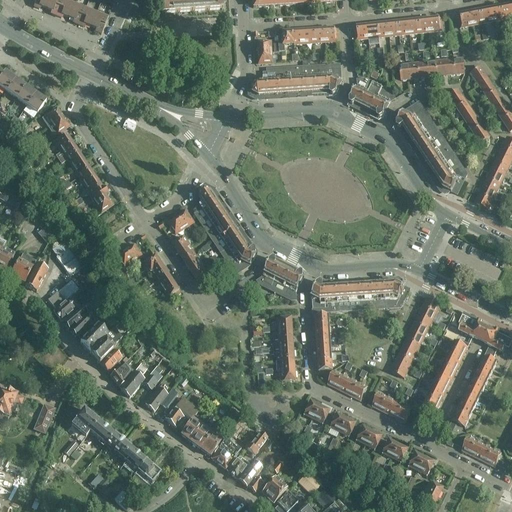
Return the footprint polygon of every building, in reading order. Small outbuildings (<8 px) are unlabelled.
[(46,10),(50,0),(36,0),(34,8),(39,10),(40,7),(46,10)] [(56,17),(62,2),(56,0),(50,0),(46,10),(53,13),(52,15),(56,17)] [(223,11),(222,0),(161,0),(162,14),(221,10),(221,11),(223,11)] [(264,8),(263,0),(252,0),(253,9),(264,8)] [(274,7),(273,0),(263,0),(264,8),(274,7)] [(69,19),(74,7),(62,2),(56,17),(61,19),(62,16),(69,19)] [(79,26),(85,11),(74,7),(69,19),(75,22),(74,24),(79,26)] [(511,19),(511,12),(511,7),(501,9),(503,21),(511,19)] [(503,21),(501,9),(491,11),(493,23),(503,21)] [(91,28),(96,16),(85,11),(79,26),(83,28),(84,25),(91,28)] [(493,23),(491,11),(481,13),(483,25),(493,23)] [(483,25),(481,13),(471,15),(473,27),(483,25)] [(473,27),(471,15),(457,17),(460,30),(473,27)] [(101,35),(108,20),(96,16),(91,28),(98,31),(96,33),(101,35)] [(444,33),(442,20),(429,21),(430,34),(444,33)] [(430,34),(429,21),(419,23),(420,35),(430,34)] [(420,35),(419,23),(408,24),(410,36),(420,35)] [(410,36),(408,24),(398,25),(400,37),(410,36)] [(400,37),(398,25),(388,26),(389,38),(400,37)] [(389,38),(388,26),(378,27),(379,39),(389,38)] [(379,39),(378,27),(368,28),(369,41),(379,39)] [(369,41),(368,28),(354,30),(355,42),(369,41)] [(339,43),(338,31),(324,32),(325,44),(339,43)] [(315,45),(314,32),(304,33),(305,46),(315,45)] [(325,44),(324,32),(314,32),(315,45),(325,44)] [(305,46),(304,33),(294,34),(294,46),(305,46)] [(294,46),(294,34),(283,34),(284,44),(279,44),(279,47),(294,46)] [(271,54),(271,44),(258,44),(259,55),(271,54)] [(272,65),(271,54),(259,55),(260,65),(272,65)] [(465,75),(463,60),(454,61),(455,76),(456,76),(457,77),(460,76),(461,76),(465,75)] [(455,76),(454,61),(445,62),(447,77),(450,77),(451,77),(454,77),(455,76)] [(447,77),(445,62),(436,63),(438,78),(439,78),(442,78),(443,77),(447,77)] [(438,78),(436,63),(427,64),(429,79),(432,79),(433,79),(436,79),(437,78),(438,78)] [(429,79),(427,64),(418,65),(420,80),(421,80),(424,80),(425,79),(429,79)] [(420,80),(418,65),(409,66),(411,81),(414,80),(415,81),(418,81),(419,80),(420,80)] [(411,81),(409,66),(400,67),(401,82),(402,82),(403,82),(406,82),(407,81),(411,81)] [(488,81),(485,76),(480,69),(471,75),(479,87),(488,81)] [(280,79),(280,74),(279,70),(268,71),(268,74),(269,89),(267,90),(268,99),(280,98),(279,89),(281,89),(280,79)] [(0,87),(7,92),(15,80),(5,73),(0,79),(0,87)] [(269,89),(268,74),(263,74),(264,82),(258,83),(251,87),(252,96),(259,99),(268,99),(267,90),(269,89)] [(328,95),(327,86),(328,85),(328,76),(316,77),(316,86),(315,86),(316,95),(328,95)] [(336,95),(342,84),(333,80),(333,76),(328,76),(328,85),(327,86),(328,95),(331,94),(331,97),(333,97),(336,95)] [(316,95),(315,86),(316,86),(316,77),(304,78),(305,87),(303,87),(304,96),(316,95)] [(304,96),(303,87),(305,87),(304,78),(292,79),(293,88),(291,88),(292,97),(304,96)] [(292,97),(291,88),(293,88),(292,79),(280,79),(281,89),(279,89),(280,98),(292,97)] [(17,100),(26,88),(15,80),(7,92),(17,100)] [(364,101),(369,93),(365,91),(369,82),(366,81),(357,81),(358,87),(350,102),(351,106),(353,107),(354,106),(359,109),(363,101),(364,101)] [(496,92),(493,88),(488,81),(479,87),(487,98),(496,92)] [(391,104),(396,100),(391,93),(373,84),(369,93),(379,98),(375,106),(376,107),(372,115),(378,118),(378,120),(380,121),(383,118),(391,104)] [(27,107),(36,95),(26,88),(17,100),(27,107)] [(466,104),(463,99),(459,92),(449,98),(457,110),(466,104)] [(504,104),(501,99),(496,92),(487,98),(495,110),(504,104)] [(375,106),(379,98),(369,93),(364,101),(363,101),(359,109),(372,115),(376,107),(375,106)] [(38,114),(46,102),(36,95),(27,107),(38,114)] [(411,125),(418,121),(423,117),(427,115),(419,104),(404,114),(397,126),(398,129),(400,130),(401,129),(403,132),(412,126),(411,125)] [(474,115),(471,111),(466,104),(457,110),(465,121),(474,115)] [(511,116),(508,111),(504,104),(495,110),(502,122),(511,116)] [(63,119),(57,110),(47,117),(52,126),(63,119)] [(433,124),(427,115),(423,117),(430,127),(433,124)] [(482,127),(479,123),(474,115),(465,121),(473,133),(482,127)] [(511,132),(511,116),(502,122),(510,134),(511,132)] [(13,127),(18,120),(14,118),(9,125),(13,127)] [(69,128),(63,119),(52,126),(58,135),(69,128)] [(16,130),(21,123),(18,120),(13,127),(16,130)] [(418,135),(424,131),(418,121),(411,125),(412,126),(403,132),(410,142),(419,136),(418,135)] [(22,122),(17,129),(23,133),(27,126),(22,122)] [(440,134),(433,124),(430,127),(436,137),(440,134)] [(490,139),(487,134),(482,127),(473,133),(481,145),(490,139)] [(424,145),(431,140),(424,131),(418,135),(419,136),(410,142),(416,151),(424,146),(424,145)] [(431,155),(438,150),(443,147),(446,144),(440,134),(436,137),(431,140),(424,145),(424,146),(416,151),(423,161),(431,156),(431,155)] [(73,146),(68,140),(65,135),(55,142),(62,153),(73,146)] [(511,151),(511,141),(507,139),(506,143),(505,143),(503,146),(504,147),(503,148),(511,151)] [(453,155),(446,144),(443,147),(450,157),(453,155)] [(78,155),(77,153),(73,146),(62,153),(68,162),(78,155)] [(511,162),(511,151),(503,148),(502,149),(501,151),(501,152),(499,156),(511,162)] [(45,149),(41,152),(39,153),(42,157),(43,156),(48,153),(45,149)] [(437,165),(445,161),(438,150),(431,155),(431,156),(423,161),(430,172),(438,167),(437,165)] [(84,163),(80,157),(78,155),(68,162),(73,170),(84,163)] [(444,175),(460,165),(453,155),(450,157),(445,161),(437,165),(438,167),(430,172),(436,182),(445,176),(444,175)] [(509,170),(511,163),(511,162),(499,156),(498,159),(497,159),(495,162),(496,163),(495,164),(509,170)] [(90,172),(88,170),(84,163),(73,170),(79,179),(90,172)] [(505,179),(509,170),(495,164),(494,165),(493,168),(493,169),(491,172),(505,179)] [(457,196),(468,176),(460,165),(444,175),(445,176),(436,182),(443,193),(446,194),(448,193),(448,192),(457,196)] [(95,180),(91,174),(90,172),(79,179),(85,187),(95,180)] [(501,187),(505,179),(491,172),(490,175),(489,176),(487,178),(488,179),(487,180),(501,187)] [(101,189),(100,187),(95,180),(85,187),(91,196),(101,189)] [(497,195),(501,187),(487,180),(486,181),(485,184),(485,185),(483,188),(497,195)] [(493,203),(497,195),(483,188),(482,191),(481,192),(479,195),(480,196),(479,196),(493,203)] [(106,198),(108,197),(104,190),(102,191),(101,189),(91,196),(90,196),(96,205),(106,198)] [(210,205),(218,200),(213,192),(206,189),(198,193),(199,201),(202,206),(195,211),(197,214),(198,215),(211,206),(210,205)] [(489,211),(493,203),(479,196),(479,197),(478,197),(477,200),(477,201),(475,204),(489,211)] [(11,198),(7,205),(14,209),(18,202),(11,198)] [(112,206),(106,198),(96,205),(102,213),(112,206)] [(217,215),(224,210),(218,200),(210,205),(211,206),(198,215),(197,214),(195,216),(202,226),(217,216),(217,215)] [(224,225),(231,220),(224,210),(217,215),(217,216),(202,226),(209,236),(212,234),(225,226),(224,225)] [(193,224),(186,213),(178,219),(185,230),(193,224)] [(185,230),(178,219),(169,225),(176,235),(185,230)] [(230,235),(238,230),(231,220),(224,225),(225,226),(212,234),(217,241),(219,244),(231,236),(230,235)] [(48,245),(54,234),(47,226),(39,235),(48,245)] [(237,245),(245,240),(238,230),(230,235),(231,236),(219,244),(215,246),(222,256),(226,254),(230,251),(238,246),(237,245)] [(93,251),(79,233),(71,240),(85,258),(93,251)] [(217,241),(212,234),(209,236),(213,243),(217,241)] [(190,248),(184,240),(174,247),(179,255),(190,248)] [(244,255),(252,251),(245,240),(237,245),(238,246),(230,251),(226,254),(231,261),(233,264),(237,262),(245,257),(244,255)] [(59,258),(68,250),(63,244),(54,251),(59,258)] [(142,258),(136,249),(135,247),(127,253),(134,263),(142,258)] [(196,257),(190,248),(179,255),(185,264),(196,257)] [(5,274),(12,261),(15,256),(3,249),(3,250),(0,255),(1,255),(0,256),(0,271),(5,274)] [(82,267),(68,250),(59,258),(56,259),(70,277),(82,267)] [(251,267),(253,262),(257,256),(256,252),(254,251),(253,252),(252,251),(244,255),(245,257),(237,262),(233,264),(229,267),(236,277),(251,267)] [(134,263),(127,253),(118,259),(125,269),(134,263)] [(231,261),(226,254),(222,256),(227,263),(231,261)] [(24,286),(32,271),(30,269),(33,263),(23,257),(19,264),(11,278),(24,286)] [(201,266),(196,257),(185,264),(191,272),(201,266)] [(162,267),(156,258),(146,265),(152,274),(162,267)] [(270,292),(279,275),(277,274),(281,266),(276,264),(276,262),(274,261),(271,263),(263,278),(264,278),(257,283),(259,286),(270,292)] [(36,293),(48,272),(37,266),(25,287),(36,293)] [(209,277),(201,266),(191,272),(198,284),(209,277)] [(281,297),(289,280),(291,281),(295,273),(281,266),(277,274),(279,275),(270,292),(281,297)] [(168,275),(166,273),(162,267),(152,274),(157,283),(168,275)] [(296,294),(303,280),(303,276),(301,275),(300,276),(295,273),(291,281),(289,280),(281,297),(292,302),(296,302),(296,294)] [(174,284),(169,277),(168,275),(157,283),(163,291),(174,284)] [(398,300),(404,288),(401,287),(402,286),(402,284),(399,282),(386,283),(387,293),(386,293),(386,302),(397,301),(398,300)] [(56,311),(79,292),(71,283),(48,302),(56,311)] [(386,302),(386,293),(387,293),(386,283),(374,284),(375,294),(374,294),(375,311),(387,310),(386,302)] [(181,295),(178,291),(174,284),(163,291),(171,302),(181,295)] [(327,314),(325,297),(327,297),(326,287),(323,287),(323,285),(321,284),(318,287),(312,298),(313,315),(327,314)] [(375,311),(374,294),(375,294),(374,284),(362,285),(362,295),(361,295),(362,312),(375,311)] [(362,312),(361,295),(362,295),(362,285),(350,286),(350,295),(349,295),(350,313),(362,312)] [(339,314),(337,296),(339,296),(338,286),(326,287),(327,297),(325,297),(327,314),(339,314)] [(350,313),(349,295),(350,295),(350,286),(338,286),(339,296),(337,296),(339,314),(350,313)] [(404,303),(410,291),(404,288),(398,300),(404,303)] [(73,299),(65,305),(54,313),(62,323),(80,308),(73,299)] [(401,309),(404,303),(398,300),(397,301),(386,302),(387,310),(401,309)] [(437,315),(441,307),(427,300),(425,304),(423,307),(423,308),(423,309),(437,315)] [(204,338),(182,305),(167,315),(189,349),(204,338)] [(70,332),(91,313),(86,306),(63,324),(70,332)] [(433,323),(437,315),(423,309),(422,310),(421,313),(421,314),(419,317),(433,323)] [(92,313),(91,313),(70,332),(77,340),(98,320),(92,313)] [(509,337),(496,331),(495,333),(489,330),(481,326),(482,323),(464,314),(463,317),(462,317),(462,318),(459,324),(458,325),(462,327),(459,334),(460,334),(470,339),(473,341),(474,340),(482,344),(488,347),(488,348),(491,350),(492,349),(501,354),(501,355),(502,355),(505,348),(510,350),(510,349),(509,349),(511,344),(511,341),(508,339),(509,337)] [(330,326),(329,317),(315,318),(315,323),(316,322),(316,327),(330,326)] [(429,331),(433,323),(419,317),(418,320),(417,320),(415,323),(415,324),(415,325),(429,331)] [(293,330),(292,319),(279,320),(280,331),(293,330)] [(90,355),(99,365),(113,352),(112,351),(130,334),(122,325),(108,338),(91,355),(90,355)] [(425,340),(429,331),(415,325),(414,326),(413,329),(413,330),(411,333),(425,340)] [(330,335),(330,326),(316,327),(317,332),(316,332),(316,336),(330,335)] [(91,355),(108,338),(98,327),(89,336),(89,335),(80,344),(91,355)] [(293,341),(293,330),(280,331),(280,341),(293,341)] [(421,348),(425,340),(411,333),(410,336),(409,337),(407,339),(407,340),(407,341),(421,348)] [(331,344),(330,335),(316,336),(316,341),(317,340),(317,345),(331,344)] [(294,351),(294,343),(293,341),(280,341),(281,352),(294,351)] [(417,356),(421,348),(407,341),(407,342),(406,342),(405,345),(405,346),(403,349),(417,356)] [(467,350),(460,346),(455,343),(451,352),(463,358),(465,353),(466,354),(468,350),(467,350)] [(332,353),(331,344),(317,345),(318,350),(317,350),(317,354),(332,353)] [(413,364),(417,356),(403,349),(402,352),(401,353),(399,356),(399,357),(413,364)] [(295,362),(294,351),(281,352),(282,362),(295,362)] [(108,374),(122,361),(118,357),(113,352),(100,366),(108,374)] [(461,362),(463,358),(451,352),(447,360),(460,366),(462,362),(461,362)] [(332,362),(332,353),(317,354),(317,359),(318,358),(319,363),(332,362)] [(409,372),(413,364),(399,357),(399,358),(398,358),(397,361),(397,362),(395,365),(409,372)] [(493,372),(497,364),(492,362),(485,358),(484,358),(482,362),(483,362),(481,366),(493,372)] [(458,370),(460,366),(447,360),(443,368),(455,374),(457,370),(458,370)] [(296,372),(295,364),(295,362),(282,362),(283,373),(296,372)] [(333,371),(332,362),(319,363),(319,368),(318,368),(318,372),(333,371)] [(404,380),(409,372),(395,365),(394,368),(393,369),(391,372),(392,373),(391,374),(404,380)] [(489,380),(493,372),(481,366),(479,371),(478,370),(476,374),(489,380)] [(125,384),(132,376),(124,367),(110,377),(119,389),(120,389),(119,389),(125,384)] [(453,378),(455,374),(443,368),(439,376),(452,382),(454,378),(453,378)] [(151,393),(162,379),(153,371),(145,382),(142,385),(151,393)] [(296,383),(296,372),(283,373),(283,384),(296,383)] [(130,399),(142,385),(145,382),(135,374),(120,391),(130,399)] [(337,390),(343,378),(334,374),(328,387),(332,389),(332,388),(337,390)] [(485,389),(489,380),(476,374),(474,378),(475,378),(473,382),(485,389)] [(450,386),(452,382),(439,376),(435,384),(447,390),(449,386),(450,386)] [(344,395),(351,382),(343,378),(337,390),(341,392),(340,393),(344,395)] [(353,398),(359,386),(351,382),(344,395),(348,397),(349,396),(353,398)] [(481,397),(485,389),(473,382),(471,387),(470,386),(468,390),(481,397)] [(445,394),(447,390),(435,384),(431,392),(444,398),(446,395),(445,394)] [(364,397),(367,390),(359,386),(353,398),(357,400),(356,401),(361,403),(361,401),(365,403),(367,399),(364,397)] [(13,413),(16,406),(21,407),(24,400),(0,390),(0,422),(1,423),(3,418),(8,420),(9,418),(11,417),(11,415),(11,413),(11,412),(13,413)] [(154,414),(167,397),(159,390),(146,407),(154,414)] [(477,405),(481,397),(468,390),(466,394),(467,394),(465,399),(477,405)] [(165,412),(177,396),(173,392),(160,408),(165,412)] [(442,402),(444,398),(431,392),(427,400),(439,406),(441,402),(442,402)] [(381,412),(387,400),(379,396),(375,403),(372,401),(370,406),(373,408),(373,409),(377,411),(377,410),(381,412)] [(473,413),(477,405),(465,399),(463,403),(462,402),(460,406),(473,413)] [(192,422),(199,413),(183,400),(174,412),(173,411),(165,420),(181,435),(189,424),(190,425),(192,422)] [(389,417),(395,404),(387,400),(381,412),(385,414),(385,415),(389,417)] [(437,410),(439,406),(427,400),(423,408),(436,415),(438,411),(437,410)] [(314,420),(319,408),(310,403),(304,415),(314,420)] [(397,420),(403,408),(395,404),(389,417),(393,419),(393,418),(397,420)] [(469,421),(473,413),(460,406),(458,410),(459,411),(457,415),(469,421)] [(45,435),(55,411),(45,407),(35,430),(36,431),(45,435)] [(323,424),(329,413),(319,408),(314,420),(323,424)] [(405,425),(412,412),(403,408),(397,420),(402,422),(401,423),(405,425)] [(99,423),(84,411),(76,422),(72,427),(86,438),(90,433),(90,434),(98,424),(99,424),(99,423)] [(465,429),(469,421),(457,415),(455,419),(454,418),(452,422),(452,423),(457,425),(465,429)] [(340,433),(345,421),(336,416),(330,428),(340,433)] [(257,431),(242,418),(230,435),(236,440),(241,434),(243,434),(244,432),(244,431),(245,430),(247,431),(248,430),(254,435),(257,431)] [(349,437),(355,426),(345,421),(340,433),(349,437)] [(191,444),(201,429),(192,422),(190,425),(182,435),(181,436),(191,444)] [(114,437),(99,424),(98,424),(90,434),(106,447),(114,437)] [(201,451),(211,437),(201,429),(191,444),(201,451)] [(366,445),(372,434),(362,429),(356,441),(366,445)] [(254,457),(268,440),(261,434),(251,446),(249,444),(245,449),(254,457)] [(375,450),(381,439),(372,434),(366,445),(375,450)] [(131,449),(115,436),(114,437),(106,447),(122,460),(130,450),(131,449)] [(210,458),(221,444),(211,437),(201,451),(210,458)] [(471,456),(477,444),(469,440),(466,445),(464,450),(462,453),(466,455),(467,454),(471,456)] [(392,458),(398,447),(388,442),(382,454),(392,458)] [(73,462),(82,451),(73,443),(63,454),(73,462)] [(219,466),(232,448),(224,443),(211,461),(219,466)] [(479,461),(485,448),(477,444),(471,456),(475,459),(475,460),(479,461)] [(401,463),(407,451),(398,447),(392,458),(401,463)] [(226,472),(239,454),(232,448),(219,466),(226,472)] [(487,464),(493,452),(485,448),(479,461),(482,463),(483,462),(487,464)] [(146,463),(130,450),(122,460),(138,473),(146,463)] [(499,461),(501,456),(493,452),(487,464),(491,467),(491,468),(495,470),(497,466),(499,461)] [(418,471),(424,460),(414,455),(408,467),(418,471)] [(238,482),(249,467),(239,460),(233,467),(232,467),(227,473),(238,482)] [(427,476),(433,465),(433,464),(424,460),(418,471),(427,476)] [(150,488),(161,475),(147,463),(146,462),(146,463),(138,473),(135,476),(150,488)] [(256,479),(262,472),(253,464),(238,482),(247,490),(248,488),(249,489),(256,479)] [(277,475),(283,468),(279,464),(272,471),(277,475)] [(321,487),(308,474),(298,484),(301,487),(311,497),(321,487)] [(102,496),(112,484),(104,478),(94,490),(102,496)] [(255,494),(263,485),(256,479),(249,489),(255,494)] [(411,492),(416,482),(411,479),(406,490),(411,492)] [(274,505),(287,491),(274,480),(262,494),(269,500),(269,502),(271,505),(273,505),(274,505)] [(437,500),(442,490),(430,485),(426,494),(437,500)] [(336,502),(325,491),(318,497),(329,508),(336,502)] [(135,505),(122,494),(115,502),(123,510),(127,506),(131,510),(135,505)] [(433,509),(437,500),(426,494),(421,504),(433,509)] [(290,511),(293,509),(297,504),(288,495),(273,509),(273,510),(275,511),(290,511)] [(339,511),(345,508),(340,502),(328,511),(339,511)]
